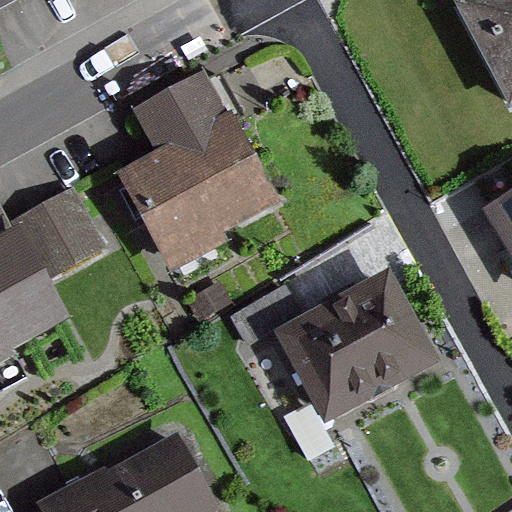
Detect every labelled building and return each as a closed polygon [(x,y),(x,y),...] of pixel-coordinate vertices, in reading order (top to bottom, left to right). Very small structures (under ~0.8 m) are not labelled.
[(386,0),(390,8),(407,0),(386,0)] [(511,105),(511,0),(474,0),(456,10),(508,107),(511,105)] [(221,131),(197,87),(158,108),(182,152),(122,185),(163,259),(265,204),(224,129),(221,131)] [(95,251),(67,198),(40,213),(69,265),(95,251)] [(511,204),(489,218),(511,257),(511,204)] [(13,244),(10,246),(0,228),(0,348),(53,319),(13,244)] [(324,417),(421,364),(381,289),(353,303),(347,292),(305,314),(311,326),(283,341),(324,417)] [(243,347),(294,318),(279,291),(229,320),(243,347)] [(102,484),(99,478),(40,511),(207,511),(171,446),(102,484)]
